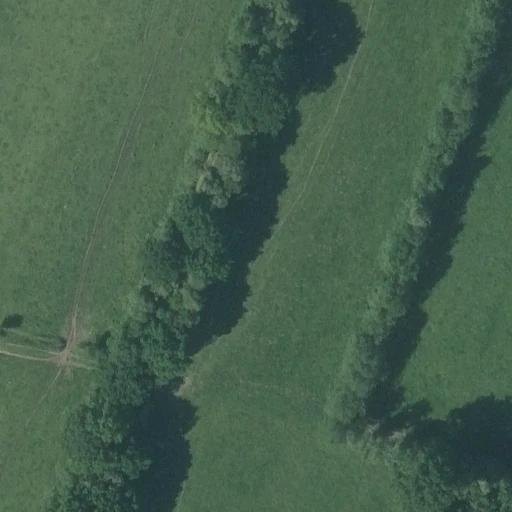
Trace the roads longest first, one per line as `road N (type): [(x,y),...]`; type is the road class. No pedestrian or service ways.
road 1 (track): [(74,511),(261,0)]
road 2 (track): [(127,367),(0,343)]
